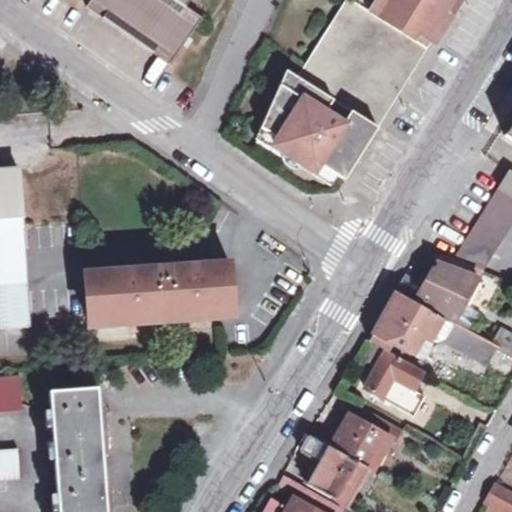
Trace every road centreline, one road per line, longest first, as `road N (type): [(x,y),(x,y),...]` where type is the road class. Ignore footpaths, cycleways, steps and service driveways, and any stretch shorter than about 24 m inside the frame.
road 1 (residential): [(511,12),(362,269)]
road 2 (residential): [(362,269),(212,511)]
road 3 (residential): [(0,10),(194,152)]
road 4 (residential): [(194,152),(362,269)]
road 5 (residential): [(261,0),(194,152)]
